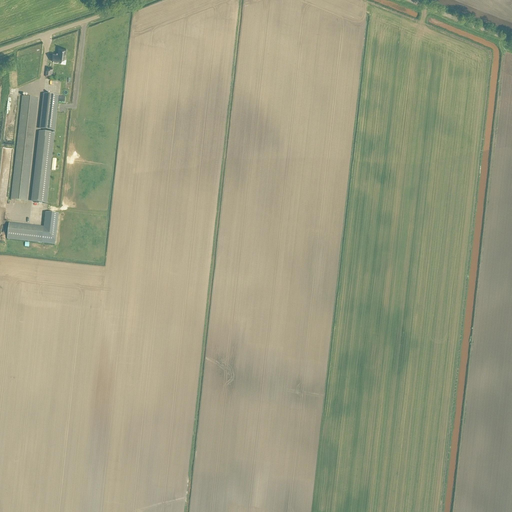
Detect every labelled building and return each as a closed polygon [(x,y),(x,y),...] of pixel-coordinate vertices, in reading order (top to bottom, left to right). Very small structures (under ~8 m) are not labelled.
[(65,59),(66,49),(58,48),(58,54),(52,54),(51,61),(60,62),(61,59),(65,59)] [(55,132),(59,97),(47,96),(43,131),(55,132)] [(12,201),(28,203),(39,99),(23,97),(12,201)] [(47,205),(55,135),(42,134),(35,204),(47,205)] [(44,229),(9,225),(7,240),(55,246),(59,215),(46,214),(44,229)]
